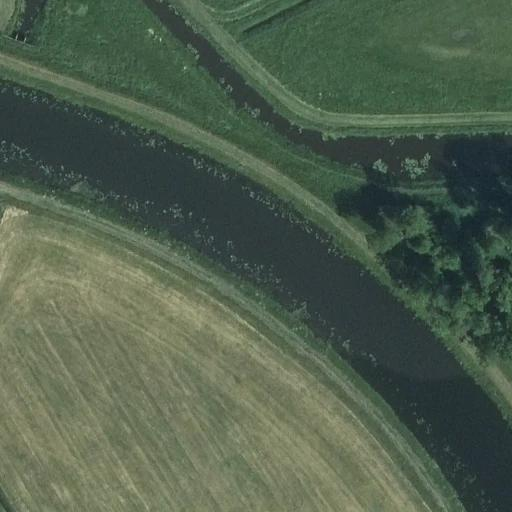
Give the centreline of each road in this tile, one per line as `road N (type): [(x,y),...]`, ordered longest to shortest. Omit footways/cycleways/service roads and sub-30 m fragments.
road 1 (track): [(511,406),(439,315),(325,217),(193,140),(0,68)]
road 2 (track): [(0,192),(186,264),(321,363),(402,452),(443,511)]
road 3 (track): [(188,0),(281,100),(321,122),(511,122)]
